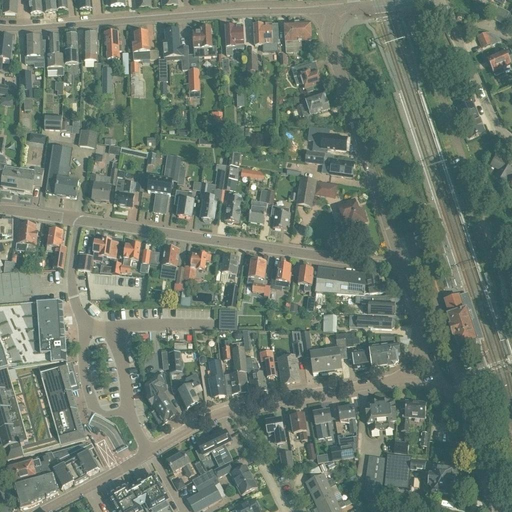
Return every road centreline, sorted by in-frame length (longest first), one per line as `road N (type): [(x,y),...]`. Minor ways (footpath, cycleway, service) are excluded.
road 1 (residential): [(0,209),(400,267)]
road 2 (residential): [(339,21),(327,9),(0,29)]
road 3 (unclassified): [(400,267),(336,64),(331,41),(339,21)]
road 4 (unclassified): [(43,511),(236,409)]
road 5 (unclassified): [(236,409),(400,379)]
road 6 (unclassified): [(498,511),(465,411),(452,395)]
road 7 (residential): [(511,139),(490,125),(455,31)]
